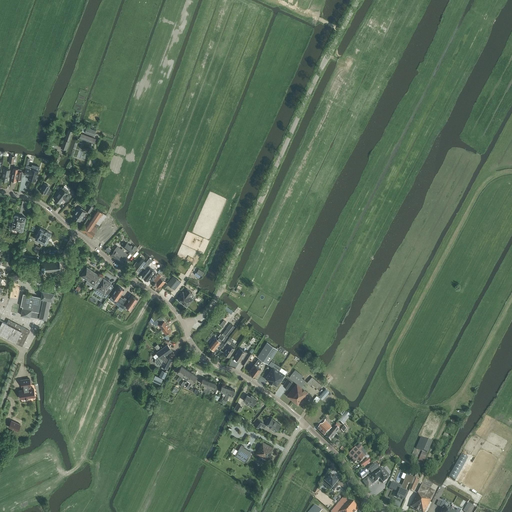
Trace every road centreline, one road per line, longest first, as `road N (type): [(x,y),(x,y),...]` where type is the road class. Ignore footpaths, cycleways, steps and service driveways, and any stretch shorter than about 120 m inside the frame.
road 1 (unclassified): [(205,313),(359,0)]
road 2 (track): [(511,171),(476,192),(390,360),(391,380),(407,401),(445,404)]
road 3 (tertiary): [(186,324),(46,206),(0,190)]
road 4 (track): [(425,467),(451,401),(511,297)]
road 5 (tertiary): [(303,422),(201,356),(186,324)]
road 6 (tertiary): [(397,511),(364,493),(303,422)]
